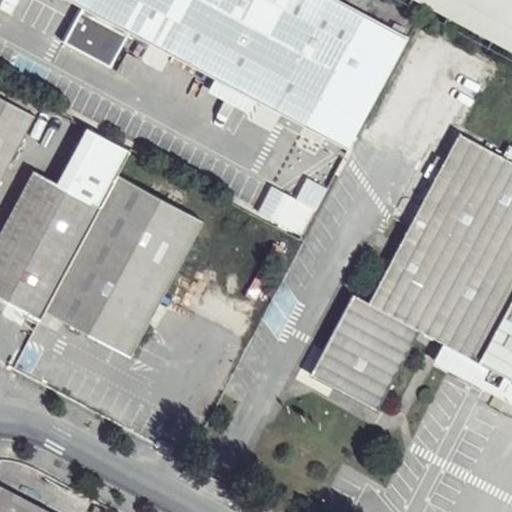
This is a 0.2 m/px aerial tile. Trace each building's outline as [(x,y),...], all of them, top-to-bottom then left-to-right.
[(63,0),(76,6),(59,40),(112,66),(129,31),(350,150),(408,36),(339,0),(63,0)] [(511,0),(428,0),(491,34),(511,45),(511,0)] [(0,176),(36,106),(0,83),(0,176)] [(511,155),(457,127),(414,208),(368,293),(354,283),(309,368),(378,408),(423,330),(437,339),(431,349),(432,363),(511,400),(511,155)] [(127,149),(86,128),(60,177),(102,198),(116,172),(127,149)] [(34,165),(0,227),(0,287),(44,307),(102,198),(60,177),(34,165)] [(200,218),(116,172),(102,198),(44,307),(131,354),(159,299),(200,218)] [(297,198),(272,185),(257,212),(302,236),(327,190),(307,180),(297,198)] [(63,511),(0,480),(0,511),(63,511)]
